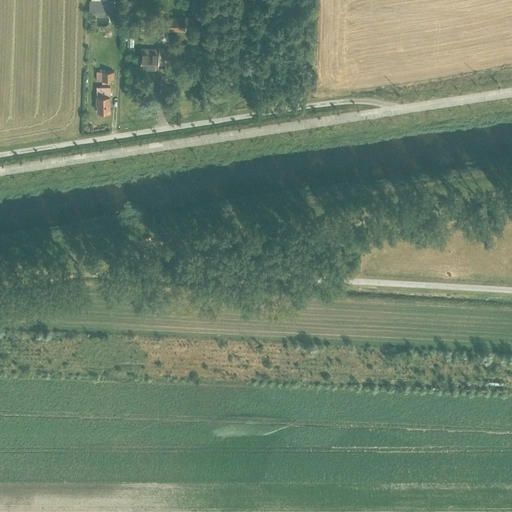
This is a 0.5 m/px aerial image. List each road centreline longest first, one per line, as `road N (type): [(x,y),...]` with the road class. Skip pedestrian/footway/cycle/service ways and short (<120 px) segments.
road 1 (unclassified): [(0,154),(357,99),(391,109)]
road 2 (unclassified): [(391,109),(0,169)]
road 3 (unclassified): [(511,291),(275,279),(172,245)]
road 4 (unclassified): [(511,90),(391,109)]
